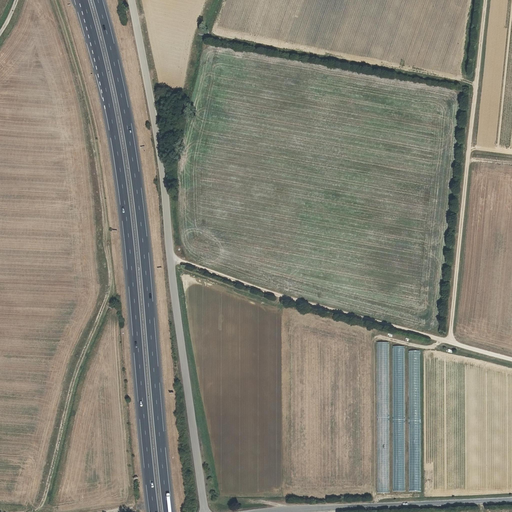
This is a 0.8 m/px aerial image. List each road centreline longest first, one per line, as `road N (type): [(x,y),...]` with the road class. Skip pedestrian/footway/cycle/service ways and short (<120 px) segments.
road 1 (track): [(24,511),(44,498),(108,278),(91,130),(52,0)]
road 2 (motorway): [(168,511),(136,183),(97,0)]
road 3 (motorway): [(83,0),(122,188),(153,511)]
road 4 (residential): [(130,0),(204,511)]
road 5 (track): [(511,358),(280,299),(169,257)]
road 6 (track): [(447,340),(485,0)]
road 7 (tertiary): [(511,500),(286,511)]
